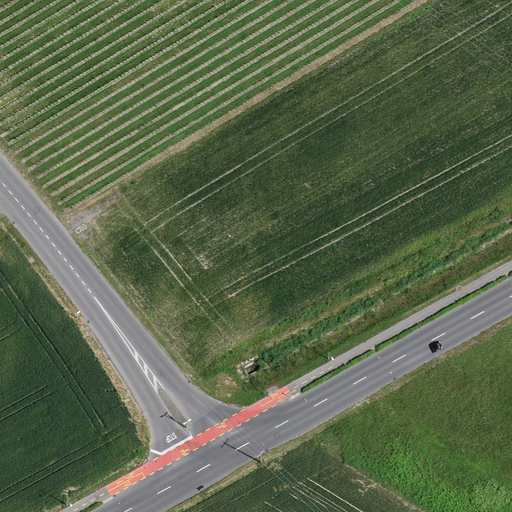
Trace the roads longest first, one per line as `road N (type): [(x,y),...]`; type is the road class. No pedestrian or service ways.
road 1 (secondary): [(209,465),(108,316),(0,178)]
road 2 (secondary): [(511,297),(209,465)]
